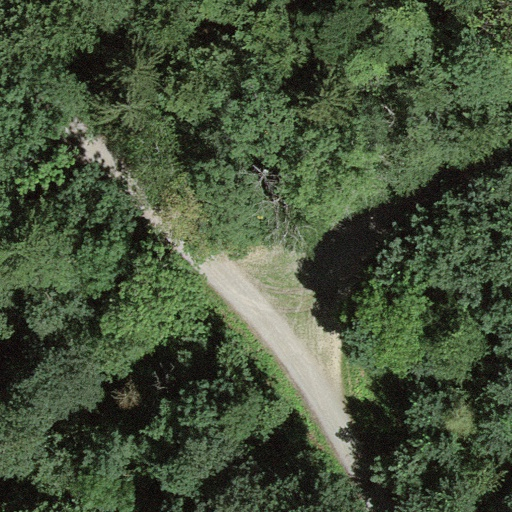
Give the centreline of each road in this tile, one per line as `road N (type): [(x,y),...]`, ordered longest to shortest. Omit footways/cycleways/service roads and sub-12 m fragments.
road 1 (track): [(377,511),(322,409),(256,312),(53,116),(0,45)]
road 2 (track): [(256,312),(473,156),(511,137)]
